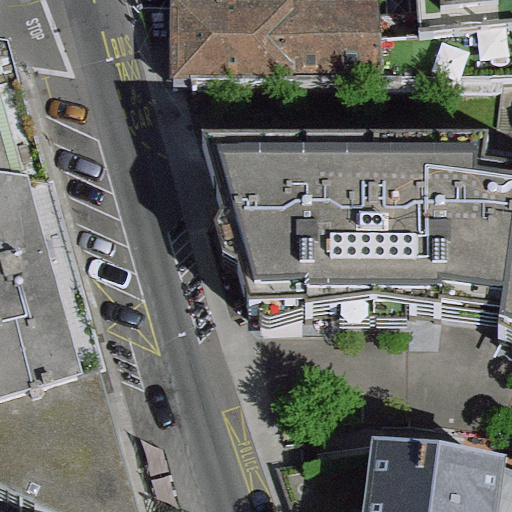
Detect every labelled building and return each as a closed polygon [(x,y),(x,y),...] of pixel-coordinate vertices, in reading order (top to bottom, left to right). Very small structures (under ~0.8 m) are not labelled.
[(511,0),(386,0),(387,10),(391,88),(511,82),(511,0)] [(391,88),(387,10),(177,11),(177,89),(391,88)] [(0,209),(51,218),(17,75),(0,73),(0,209)] [(375,316),(376,156),(204,155),(224,229),(216,243),(224,274),(239,283),(251,323),(307,322),(308,327),(375,316)] [(505,316),(511,260),(511,186),(487,184),(491,156),(376,156),(375,316),(444,326),(445,320),(468,323),(470,311),(505,316)] [(0,433),(102,404),(51,218),(0,209),(0,433)] [(511,352),(511,260),(505,316),(500,347),(511,352)] [(132,511),(102,404),(0,433),(0,511),(132,511)] [(511,511),(511,483),(502,479),(380,462),(373,511),(511,511)]
